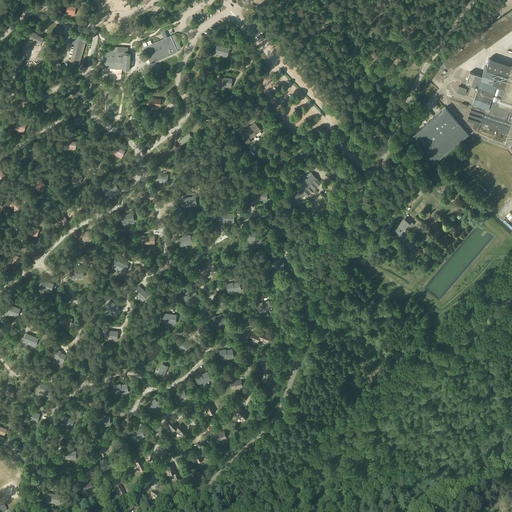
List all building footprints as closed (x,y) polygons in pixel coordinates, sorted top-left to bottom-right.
[(65,14),(75,16),(77,7),(67,5),(65,14)] [(511,8),(445,57),(441,60),(448,70),(452,66),(453,68),(484,46),(485,48),(511,28),(511,8)] [(26,39),(33,42),(34,41),(41,44),(44,38),(38,35),(38,34),(30,31),(26,39)] [(149,61),(150,64),(178,52),(177,50),(180,49),(174,34),(171,36),(155,43),(153,38),(141,43),(149,61)] [(75,57),(81,59),(87,37),(78,35),(75,45),(78,45),(75,57)] [(214,54),(221,56),(223,46),(217,45),(214,54)] [(223,46),(221,56),(227,57),(230,48),(223,46)] [(114,52),(109,51),(106,51),(106,56),(101,55),(100,67),(123,69),(129,70),(130,54),(128,54),(128,47),(118,47),(117,52),(114,52)] [(511,63),(511,64),(511,65),(489,58),(485,69),(484,69),(481,76),(469,72),(465,84),(471,86),(471,87),(477,89),(474,98),(471,106),(467,120),(474,123),(473,128),(476,129),(477,126),(479,127),(478,130),(502,138),(501,138),(506,140),(504,144),(511,146),(511,63)] [(50,64),(53,72),(62,68),(58,60),(50,64)] [(185,80),(190,83),(193,77),(188,74),(185,80)] [(457,92),(465,95),(467,89),(459,86),(457,92)] [(147,105),(160,106),(161,98),(147,98),(147,105)] [(44,105),(45,112),(55,110),(54,104),(44,105)] [(408,139),(431,167),(469,135),(445,107),(408,139)] [(74,119),(76,125),(86,121),(84,115),(74,119)] [(15,130),(23,132),(26,124),(18,122),(15,130)] [(241,136),(248,144),(249,143),(251,141),(249,140),(261,130),(255,123),(243,132),(245,134),(241,136)] [(189,133),(180,139),(183,144),(192,137),(189,133)] [(66,149),(75,150),(77,142),(68,140),(66,149)] [(168,147),(171,152),(178,147),(175,142),(168,147)] [(113,154),(118,156),(122,158),(126,150),(117,146),(113,154)] [(283,198),(288,204),(302,193),(305,196),(309,193),(306,189),(309,186),(312,190),(319,184),(308,170),(304,173),(302,170),(298,174),(299,175),(297,177),(301,182),(283,198)] [(71,180),(73,182),(79,185),(82,177),(75,173),(71,180)] [(33,184),(38,191),(46,185),(41,178),(33,184)] [(109,187),(115,195),(120,191),(115,183),(109,187)] [(115,195),(109,187),(104,191),(109,199),(115,195)] [(424,195),(412,208),(419,214),(425,207),(428,211),(432,206),(428,202),(429,200),(424,195)] [(189,197),(190,206),(197,205),(195,196),(189,197)] [(190,206),(189,197),(182,198),(184,208),(190,206)] [(8,204),(14,211),(21,205),(15,198),(8,204)] [(56,215),(62,226),(67,223),(68,222),(65,217),(62,212),(56,215)] [(126,214),(128,223),(135,222),(133,212),(126,214)] [(128,223),(126,214),(120,215),(122,225),(128,223)] [(399,224),(404,229),(409,224),(412,227),(414,224),(407,218),(405,219),(404,219),(399,224)] [(404,229),(399,224),(395,229),(395,230),(394,232),(401,239),(403,236),(400,234),(404,229)] [(28,234),(37,237),(39,229),(34,227),(31,226),(28,234)] [(83,232),(85,241),(91,240),(89,231),(83,232)] [(85,241),(83,232),(76,233),(78,243),(85,241)] [(184,236),(186,246),(193,244),(190,234),(184,236)] [(186,246),(184,236),(177,238),(180,247),(186,246)] [(408,247),(416,255),(420,250),(416,246),(414,249),(410,245),(408,247)] [(421,250),(427,256),(429,253),(424,247),(421,250)] [(10,261),(18,266),(21,258),(19,257),(14,254),(10,261)] [(112,268),(118,271),(122,262),(116,260),(112,268)] [(122,262),(118,271),(124,274),(128,265),(122,262)] [(38,288),(45,290),(47,281),(41,279),(38,288)] [(47,281),(45,290),(51,293),(54,284),(47,281)] [(232,282),(226,284),(228,293),(229,292),(232,292),(232,290),(234,290),(232,284),(232,282)] [(238,282),(232,284),(234,290),(234,291),(237,290),(237,291),(240,291),(241,290),(238,282)] [(133,292),(138,297),(144,290),(139,285),(133,292)] [(144,290),(138,297),(143,301),(149,294),(144,290)] [(195,292),(190,295),(193,301),(193,302),(195,300),(196,302),(198,300),(199,300),(195,292)] [(189,294),(183,297),(187,305),(189,304),(191,303),(190,302),(193,301),(190,295),(189,294)] [(104,307),(109,312),(115,305),(110,300),(104,307)] [(269,301),(263,303),(265,309),(265,310),(268,309),(268,310),(271,309),(272,309),(269,301)] [(262,302),(256,304),(259,312),(261,312),(263,311),(262,310),(265,309),(263,303),(262,302)] [(5,313),(11,315),(14,306),(8,304),(5,313)] [(115,305),(109,312),(114,316),(120,309),(115,305)] [(14,306),(11,315),(17,318),(20,309),(14,306)] [(221,314),(215,317),(218,323),(219,324),(221,322),(222,324),(224,322),(225,322),(221,314)] [(59,323),(71,326),(73,319),(71,318),(61,316),(59,323)] [(215,316),(209,319),(213,327),(214,326),(216,325),(216,324),(218,323),(215,317),(215,316)] [(258,339),(260,336),(252,332),(249,338),(254,340),(253,342),(257,343),(258,339)] [(260,336),(258,339),(262,341),(262,340),(267,342),(269,336),(261,332),(260,336)] [(24,338),(23,342),(28,344),(29,344),(32,336),(26,334),(25,336),(24,338)] [(32,336),(29,344),(34,346),(34,347),(36,343),(37,340),(38,338),(32,336)] [(176,343),(185,351),(190,345),(188,344),(180,338),(176,343)] [(55,348),(51,356),(52,357),(54,358),(55,357),(57,358),(60,352),(61,351),(55,348)] [(57,358),(57,359),(59,360),(59,361),(61,362),(62,363),(66,355),(60,352),(57,358)] [(264,371),(267,373),(271,365),(265,362),(263,367),(262,366),(260,370),(264,371)] [(157,374),(163,377),(169,366),(162,363),(159,369),(157,374)] [(271,374),(267,373),(264,371),(262,375),(263,375),(261,380),(268,382),(271,374)] [(207,372),(201,375),(204,380),(204,382),(207,380),(207,381),(209,380),(211,380),(207,372)] [(200,374),(195,377),(199,384),(200,384),(202,383),(201,382),(204,380),(201,375),(200,374)] [(241,379),(231,381),(232,390),(236,389),(236,388),(237,388),(242,387),(241,379)] [(41,383),(38,391),(39,391),(42,392),(42,391),(44,392),(47,386),(47,385),(41,383)] [(5,394),(13,397),(16,389),(7,386),(5,394)] [(44,392),(44,393),(46,394),(46,395),(48,396),(50,397),(53,389),(47,386),(44,392)] [(173,394),(175,400),(186,397),(184,391),(173,394)] [(147,407),(151,412),(159,404),(155,399),(147,407)] [(210,403),(203,407),(205,411),(206,410),(207,411),(209,415),(215,412),(212,407),(212,406),(210,403)] [(241,408),(235,414),(238,418),(239,417),(243,421),(248,416),(241,408)] [(26,415),(25,419),(30,420),(31,420),(33,412),(27,410),(27,412),(26,415)] [(33,412),(31,420),(31,421),(36,422),(37,422),(38,419),(39,416),(39,414),(33,412)] [(61,422),(72,426),(74,420),(63,416),(61,422)] [(172,421),(167,425),(171,428),(170,429),(173,432),(175,430),(178,427),(172,421)] [(178,427),(175,430),(177,432),(178,431),(182,435),(186,431),(180,425),(178,427)] [(141,428),(135,431),(137,437),(138,438),(140,437),(141,438),(143,437),(144,436),(141,428)] [(134,430),(128,433),(132,441),(133,440),(136,439),(135,438),(137,437),(135,431),(134,430)] [(218,433),(214,435),(217,443),(221,441),(220,440),(221,440),(226,438),(224,431),(219,433),(218,433)] [(198,450),(191,454),(193,458),(194,458),(195,458),(197,463),(203,460),(201,454),(200,454),(198,450)] [(141,459),(134,463),(136,467),(137,466),(137,467),(140,472),(146,468),(141,459)] [(168,476),(172,475),(175,473),(172,464),(166,466),(168,471),(167,472),(168,476)] [(175,473),(172,475),(174,483),(182,481),(179,472),(175,473)] [(91,481),(85,483),(86,489),(87,490),(89,490),(90,491),(92,490),(93,490),(91,481)] [(86,489),(85,483),(84,482),(78,484),(81,492),(85,491),(84,490),(86,489)] [(121,486),(113,490),(115,494),(116,494),(117,494),(119,499),(126,495),(121,486)] [(154,491),(148,498),(152,501),(153,500),(157,504),(162,498),(154,491)] [(46,502),(53,503),(54,494),(48,493),(46,502)]
